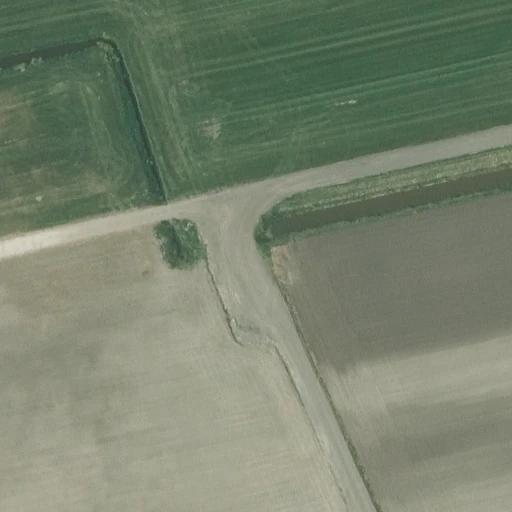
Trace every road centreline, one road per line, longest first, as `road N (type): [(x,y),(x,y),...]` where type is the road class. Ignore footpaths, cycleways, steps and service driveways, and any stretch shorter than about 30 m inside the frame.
road 1 (track): [(0,250),(511,136)]
road 2 (unknown): [(239,197),(268,291),(369,511)]
